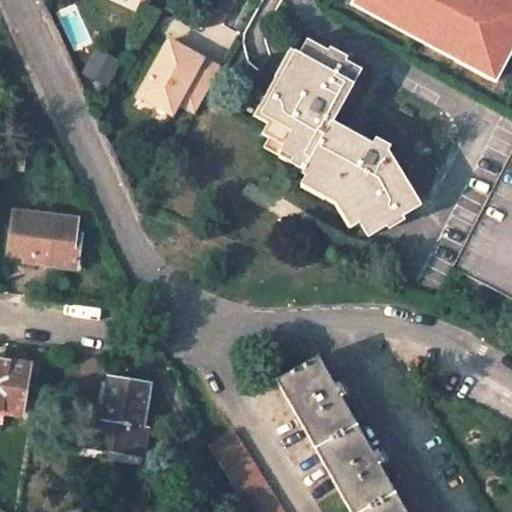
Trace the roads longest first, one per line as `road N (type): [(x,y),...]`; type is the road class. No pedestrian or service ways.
road 1 (residential): [(332,319),(255,323),(180,300),(142,266),(19,0)]
road 2 (residential): [(332,319),(441,511)]
road 3 (residential): [(511,379),(430,332),(332,319)]
road 4 (residential): [(0,314),(136,335)]
